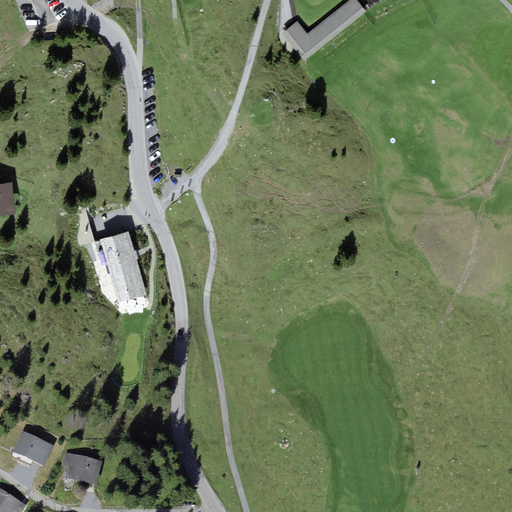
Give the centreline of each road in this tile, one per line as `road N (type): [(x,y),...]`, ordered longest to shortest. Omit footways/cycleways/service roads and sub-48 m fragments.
road 1 (residential): [(217,511),(180,429),(181,307),(147,194),(132,69),(110,33),(70,0)]
road 2 (track): [(193,173),(213,243),(211,340),(244,511)]
road 3 (track): [(419,362),(474,256),(483,206),(511,143)]
road 4 (residential): [(217,511),(59,507),(0,472)]
